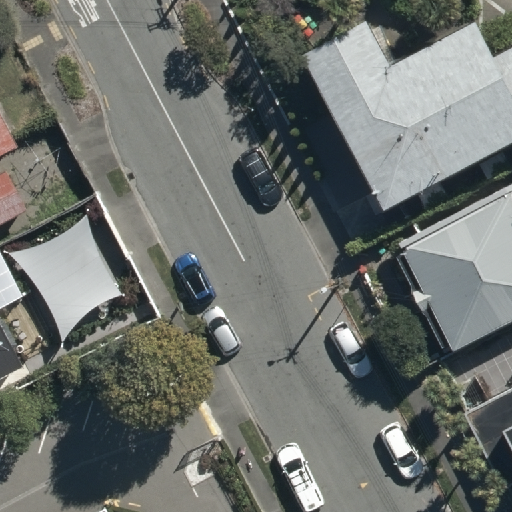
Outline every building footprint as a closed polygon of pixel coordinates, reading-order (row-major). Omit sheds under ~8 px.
[(511,135),(511,39),(498,46),(480,11),(394,56),(371,11),(308,45),(389,199),(511,135)] [(0,219),(27,205),(0,155),(0,149),(18,140),(0,105),(0,219)] [(511,316),(511,180),(392,240),(446,349),(511,316)] [(0,323),(0,373),(21,362),(0,323)] [(511,384),(469,407),(508,480),(511,477),(511,384)]
